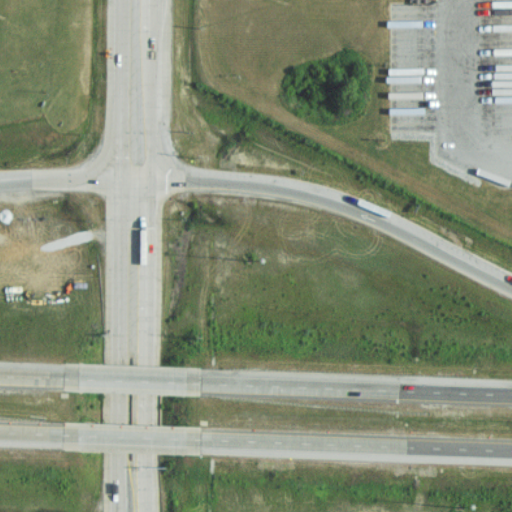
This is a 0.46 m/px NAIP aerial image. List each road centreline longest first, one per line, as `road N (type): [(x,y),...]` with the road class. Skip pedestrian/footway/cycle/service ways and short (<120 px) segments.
road 1 (secondary): [(120,0),(118,511)]
road 2 (motorway): [(511,286),(335,199),(151,181)]
road 3 (secondary): [(142,511),(151,181)]
road 4 (motorway): [(204,441),(511,450)]
road 5 (motorway): [(511,391),(206,381)]
road 6 (secondary): [(151,181),(146,0)]
road 7 (motorway): [(151,181),(0,183)]
road 8 (motorway): [(206,381),(65,375)]
road 9 (motorway): [(64,436),(204,441)]
